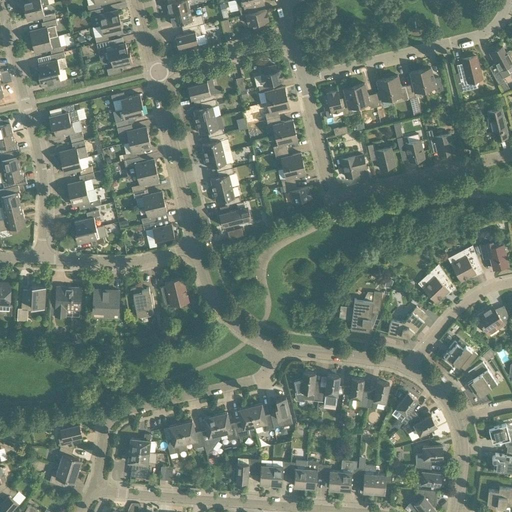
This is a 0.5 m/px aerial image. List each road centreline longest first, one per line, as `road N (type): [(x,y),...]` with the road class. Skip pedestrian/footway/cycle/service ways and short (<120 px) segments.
road 1 (residential): [(511,156),(332,199),(302,77)]
road 2 (residential): [(42,263),(42,176),(0,0)]
road 3 (residential): [(94,491),(108,425),(122,413),(254,386),(279,348)]
road 4 (residential): [(341,511),(94,491)]
road 5 (residential): [(302,77),(486,31),(504,0)]
road 6 (residential): [(194,252),(154,73)]
road 7 (residential): [(42,263),(126,267),(194,252)]
road 8 (residential): [(293,41),(154,73)]
road 9 (residential): [(403,368),(475,294),(511,283)]
road 10 (residential): [(279,348),(226,320),(194,252)]
road 11 (residential): [(403,368),(279,348)]
